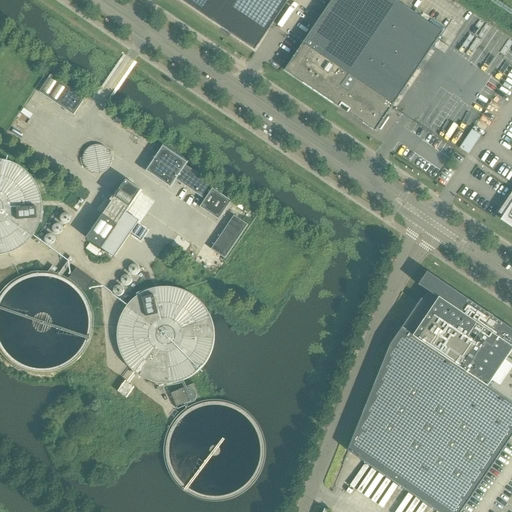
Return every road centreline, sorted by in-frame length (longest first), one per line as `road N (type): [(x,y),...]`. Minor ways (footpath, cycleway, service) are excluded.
road 1 (tertiary): [(430,223),(99,0)]
road 2 (residential): [(305,511),(385,307),(430,223)]
